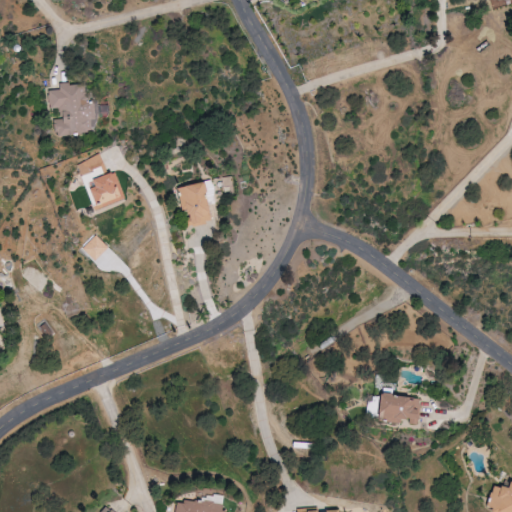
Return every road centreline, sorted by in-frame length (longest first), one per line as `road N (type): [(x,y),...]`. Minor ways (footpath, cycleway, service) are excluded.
road 1 (residential): [(244,0),(291,82),(311,140),(311,201),(297,249),(257,305),(233,323),(61,404),(0,449)]
road 2 (residential): [(305,226),(389,270),(511,367)]
